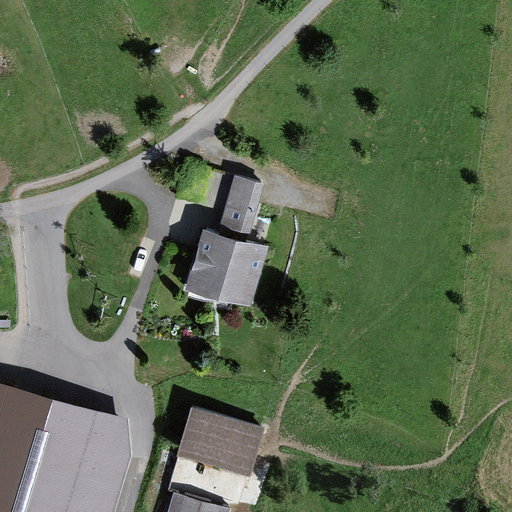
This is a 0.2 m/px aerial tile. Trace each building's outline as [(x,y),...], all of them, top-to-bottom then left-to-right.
[(225,206),(234,176),(206,167),(197,197),(225,206)] [(259,186),(235,178),(217,232),(241,240),(259,186)] [(203,228),(184,290),(234,305),(253,243),(241,240),(217,232),(203,228)] [(114,511),(127,471),(82,458),(91,425),(0,398),(0,475),(71,496),(66,511),(114,511)] [(190,414),(180,448),(241,467),(252,433),(190,414)] [(218,511),(219,511),(178,500),(174,511),(218,511)]
